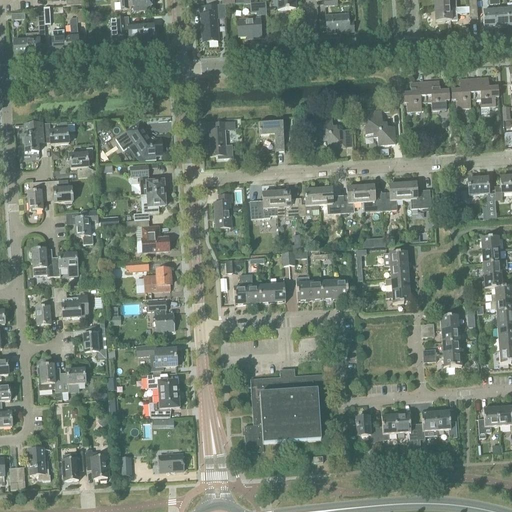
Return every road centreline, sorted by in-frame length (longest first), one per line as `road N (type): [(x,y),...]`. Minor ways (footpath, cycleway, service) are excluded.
road 1 (residential): [(199,327),(338,318),(344,403),(511,391)]
road 2 (residential): [(189,181),(511,159)]
road 3 (tertiary): [(218,503),(199,327)]
road 4 (residential): [(6,83),(181,69)]
road 5 (secondary): [(486,511),(460,505),(331,511)]
road 6 (tertiary): [(199,327),(189,181)]
road 7 (residential): [(181,69),(317,58)]
